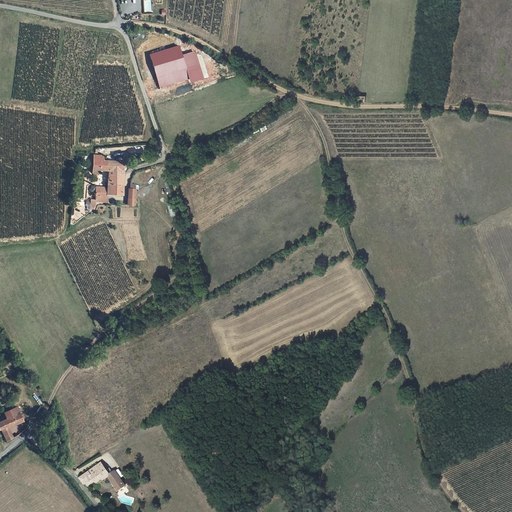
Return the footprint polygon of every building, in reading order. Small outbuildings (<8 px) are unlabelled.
[(149,54),(156,77),(186,69),(180,46),(149,54)] [(106,184),(122,184),(122,173),(122,168),(122,160),(102,158),(102,153),(92,152),(91,173),(95,173),(96,171),(99,171),(99,169),(107,170),(106,184)] [(94,198),(95,198),(106,198),(106,193),(122,194),(122,184),(106,184),(106,186),(98,186),(98,192),(94,192),(94,198)] [(136,206),(137,184),(128,184),(128,206),(136,206)] [(0,425),(5,423),(21,416),(21,415),(18,410),(17,408),(14,402),(2,408),(4,414),(0,415),(0,425)] [(12,434),(27,426),(24,422),(10,430),(12,434)] [(5,423),(0,425),(0,428),(4,438),(10,434),(5,423)] [(96,481),(107,474),(117,487),(125,481),(114,468),(108,471),(103,465),(90,474),(87,469),(78,476),(83,482),(91,476),(96,481)]
